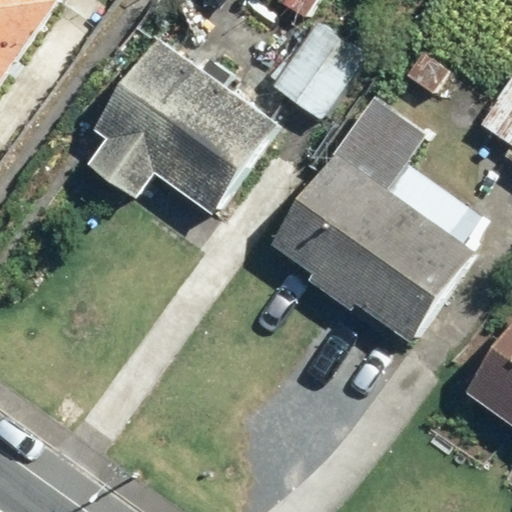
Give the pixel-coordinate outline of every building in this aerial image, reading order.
[(0,0),(0,109),(77,0),(0,0)] [(387,54),(334,17),(290,82),(343,118),(387,54)] [(124,137),(107,160),(157,196),(174,172),(233,214),(302,118),(181,32),(113,129),(124,137)] [(509,218),(428,162),(451,130),(393,90),(287,235),(430,345),(497,243),(494,240),(509,218)] [(511,92),(490,122),(511,138),(511,92)] [(511,349),(483,392),(511,411),(511,349)]
